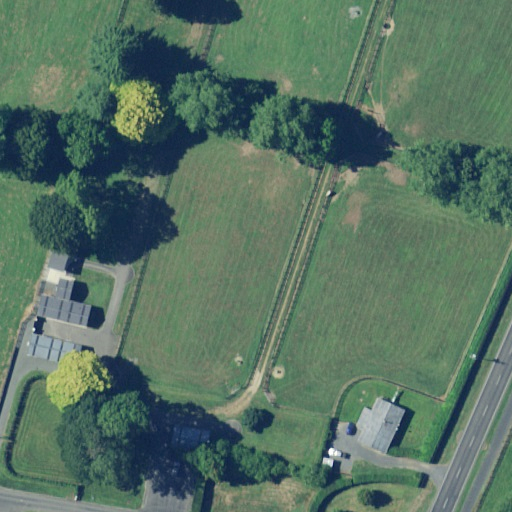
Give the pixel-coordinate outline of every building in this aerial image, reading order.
[(68,244),(52,240),(46,267),(62,271),(68,244)] [(75,282),(59,278),(55,298),(41,295),(36,316),(87,328),(92,307),(71,302),(75,282)] [(74,344),(32,335),(27,355),(69,365),(74,344)] [(404,411),(377,399),(372,412),(364,409),(356,426),(364,430),(358,442),(385,454),(404,411)] [(211,431),(174,427),(172,449),(209,453),(211,431)]
